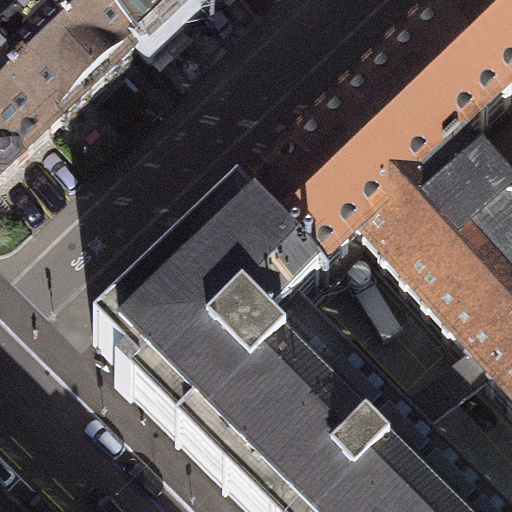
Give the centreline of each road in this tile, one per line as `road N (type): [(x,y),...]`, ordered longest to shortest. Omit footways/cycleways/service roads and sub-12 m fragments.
road 1 (residential): [(0,320),(346,0)]
road 2 (residential): [(98,511),(0,407)]
